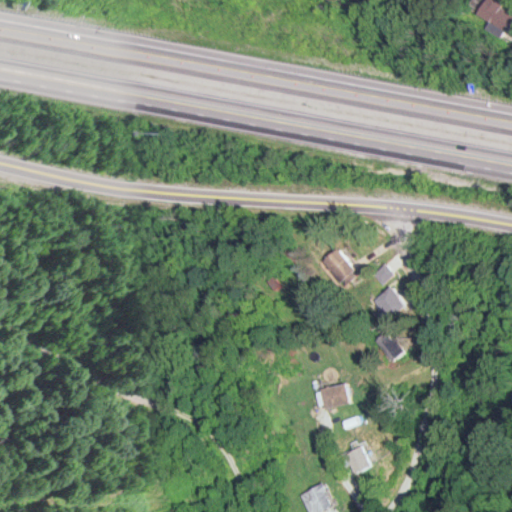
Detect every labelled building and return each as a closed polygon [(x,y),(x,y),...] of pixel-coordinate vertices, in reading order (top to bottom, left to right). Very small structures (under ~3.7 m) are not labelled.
[(511,27),(511,11),(505,6),(509,0),(489,0),(480,15),(508,34),(511,27)] [(324,260),(341,283),(358,270),(341,247),(324,260)] [(387,322),(408,307),(392,285),(371,300),(387,322)] [(380,336),(390,360),(402,355),(392,331),(380,336)] [(351,402),(347,383),(320,389),(324,408),(351,402)] [(358,473),(375,465),(365,443),(348,451),(358,473)] [(304,510),(329,510),(329,487),(304,487),(304,510)]
